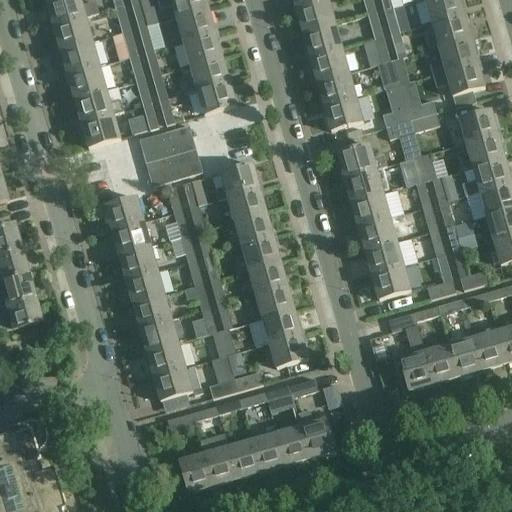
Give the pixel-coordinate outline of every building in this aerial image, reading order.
[(67,0),(47,6),(54,30),(86,21),(97,18),(94,6),(82,9),(79,0),(67,0)] [(121,0),(111,0),(116,13),(125,10),(121,0)] [(209,12),(205,0),(159,0),(161,10),(173,7),(177,21),(209,12)] [(293,0),(298,13),(330,4),(328,0),(293,0)] [(362,0),(368,20),(377,17),(372,0),(362,0)] [(380,0),(385,15),(394,13),(390,0),(380,0)] [(457,0),(438,0),(424,4),(431,28),(463,19),(457,0)] [(337,29),(330,4),(298,13),(305,38),(337,29)] [(141,5),(132,8),(139,32),(148,30),(141,5)] [(125,10),(116,13),(122,37),(132,34),(125,10)] [(216,36),(209,12),(177,21),(184,45),(216,36)] [(385,15),(392,40),(401,37),(394,13),(385,15)] [(368,20),(375,44),(384,42),(377,17),(368,20)] [(431,28),(438,52),(470,43),(463,19),(431,28)] [(86,21),(54,30),(61,54),(93,45),(86,21)] [(311,62),(344,53),(337,29),(305,38),(311,62)] [(148,30),(139,32),(146,56),(155,54),(148,30)] [(132,34),(122,37),(129,61),(139,58),(132,34)] [(223,61),(216,36),(184,45),(191,70),(223,61)] [(401,37),(392,40),(398,62),(394,63),(395,65),(403,62),(403,61),(407,60),(401,37)] [(386,66),(386,67),(395,65),(394,63),(391,64),(384,42),(375,44),(382,67),(386,66)] [(438,52),(442,66),(429,69),(432,80),(434,80),(445,77),(477,67),(470,43),(438,52)] [(61,54),(68,79),(100,70),(93,45),(61,54)] [(351,77),(344,53),(311,62),(318,86),(351,77)] [(155,54),(146,56),(153,81),(162,78),(155,54)] [(139,58),(129,61),(136,85),(145,83),(139,58)] [(230,85),(223,61),(191,70),(195,83),(182,87),(186,98),(198,94),(230,85)] [(395,65),(401,88),(402,89),(410,87),(403,62),(395,65)] [(477,67),(445,77),(434,80),(437,92),(448,88),(452,102),(484,92),(477,67)] [(100,70),(68,79),(75,103),(107,94),(100,70)] [(351,77),(318,86),(325,111),(358,101),(351,77)] [(162,78),(153,81),(160,105),(169,102),(162,78)] [(143,110),(152,107),(145,83),(136,85),(143,110)] [(230,85),(198,94),(205,119),(237,110),(230,85)] [(408,111),(412,124),(437,117),(434,104),(417,109),(410,87),(402,89),(408,111)] [(107,94),(75,103),(82,127),(114,118),(124,115),(121,103),(110,106),(107,94)] [(365,126),(358,101),(325,111),(332,136),(365,126)] [(169,102),(160,105),(166,129),(176,126),(169,102)] [(152,107),(143,110),(150,133),(159,131),(152,107)] [(412,124),(408,111),(383,118),(387,131),(412,124)] [(458,123),(465,148),(497,139),(490,114),(458,123)] [(437,117),(412,124),(415,136),(441,129),(437,117)] [(114,118),(82,127),(89,152),(121,143),(114,118)] [(406,139),(415,136),(412,124),(387,131),(391,143),(406,139)] [(167,148),(192,141),(189,129),(164,136),(167,148)] [(167,148),(164,136),(139,143),(143,155),(167,148)] [(415,136),(406,139),(410,151),(413,150),(419,149),(415,136)] [(504,163),(497,139),(465,148),(472,173),(504,163)] [(167,148),(171,160),(196,153),(192,141),(167,148)] [(167,148),(143,155),(146,167),(171,160),(167,148)] [(338,157),(345,182),(378,173),(371,148),(338,157)] [(171,160),(174,171),(199,164),(196,153),(171,160)] [(433,184),(437,182),(430,156),(421,159),(429,185),(433,184)] [(429,185),(421,159),(413,161),(420,187),(425,186),(429,185)] [(171,160),(146,167),(149,178),(174,171),(171,160)] [(479,196),(479,197),(511,188),(504,163),(472,173),(475,184),(463,188),(466,199),(479,196)] [(174,171),(177,183),(202,176),(199,164),(174,171)] [(221,176),(228,201),(260,192),(253,167),(221,176)] [(174,171),(149,178),(153,190),(177,183),(174,171)] [(378,173),(345,182),(352,206),(385,197),(378,173)] [(441,181),(437,182),(433,184),(439,208),(448,206),(441,181)] [(183,187),(190,212),(199,209),(192,185),(183,187)] [(425,186),(420,187),(416,188),(423,213),(432,210),(425,186)] [(511,213),(511,189),(511,188),(479,197),(486,221),(511,213)] [(167,192),(174,216),(183,214),(176,189),(167,192)] [(260,192),(228,201),(235,225),(267,216),(260,192)] [(392,221),(385,197),(352,206),(359,231),(392,221)] [(106,209),(113,234),(144,225),(137,200),(106,209)] [(446,232),(455,230),(448,206),(439,208),(446,232)] [(190,212),(197,236),(206,234),(199,209),(190,212)] [(432,210),(423,213),(430,237),(439,234),(432,210)] [(511,240),(511,213),(486,221),(493,246),(511,240)] [(174,216),(181,241),(190,238),(183,214),(174,216)] [(274,241),(267,216),(235,225),(242,250),(274,241)] [(399,246),(392,221),(359,231),(366,255),(399,246)] [(144,225),(113,234),(120,258),(151,249),(144,225)] [(0,255),(19,251),(12,226),(0,229),(0,255)] [(455,230),(446,232),(453,255),(462,253),(455,230)] [(213,258),(206,234),(197,236),(204,261),(213,258)] [(439,234),(430,237),(437,261),(446,259),(439,234)] [(190,238),(181,241),(188,265),(197,263),(190,238)] [(511,267),(511,240),(493,246),(500,271),(511,267)] [(274,241),(242,250),(249,274),(281,265),(274,241)] [(406,270),(399,246),(366,255),(373,279),(406,270)] [(120,258),(127,283),(158,274),(151,249),(120,258)] [(0,282),(26,275),(19,251),(0,255),(0,282)] [(204,261),(211,285),(220,283),(213,258),(204,261)] [(446,259),(437,261),(444,285),(427,290),(431,303),(457,296),(446,259)] [(188,265),(195,290),(204,287),(197,263),(188,265)] [(288,290),(281,265),(249,274),(256,299),(288,290)] [(406,270),(373,279),(380,304),(413,295),(406,270)] [(127,283),(134,307),(165,298),(158,274),(127,283)] [(463,294),(489,286),(486,274),(460,281),(463,294)] [(0,295),(3,308),(33,300),(26,275),(0,282),(0,295)] [(107,296),(127,290),(124,280),(104,286),(107,296)] [(211,285),(218,310),(227,307),(220,283),(211,285)] [(195,290),(202,314),(210,312),(204,287),(195,290)] [(485,295),(488,304),(511,297),(509,288),(485,295)] [(256,299),(263,323),(295,314),(288,290),(256,299)] [(171,296),(173,314),(190,312),(188,294),(171,296)] [(462,302),(464,311),(488,304),(485,295),(462,302)] [(134,307),(141,331),(172,323),(165,298),(134,307)] [(3,308),(0,308),(0,335),(40,325),(33,300),(3,308)] [(437,309),(439,318),(464,311),(462,302),(437,309)] [(225,334),(229,333),(234,332),(227,307),(218,310),(225,334)] [(417,324),(431,321),(439,318),(437,309),(413,316),(417,329),(418,328),(417,324)] [(208,339),(213,337),(217,336),(210,312),(202,314),(208,339)] [(302,339),(295,314),(263,323),(270,348),(302,339)] [(417,329),(413,316),(389,323),(393,335),(417,329)] [(141,331),(147,356),(179,347),(172,323),(141,331)] [(511,365),(511,330),(497,335),(506,367),(511,365)] [(229,333),(225,334),(221,335),(228,358),(236,356),(229,333)] [(219,361),(228,358),(221,335),(217,336),(213,337),(219,361)] [(497,335),(472,342),(482,374),(506,367),(497,335)] [(302,339),(270,348),(277,372),(309,363),(302,339)] [(182,346),(187,364),(205,359),(200,341),(182,346)] [(482,374),(472,342),(448,349),(457,381),(482,374)] [(147,356),(154,380),(186,371),(179,347),(147,356)] [(457,381),(448,349),(424,356),(433,388),(457,381)] [(433,388),(424,356),(399,363),(408,395),(433,388)] [(213,365),(189,369),(191,383),(215,379),(213,365)] [(193,396),(186,371),(154,380),(161,405),(193,396)] [(235,382),(238,395),(264,388),(260,375),(235,382)] [(290,388),(292,397),(293,401),(318,394),(315,381),(290,388)] [(238,395),(235,382),(209,389),(213,402),(238,395)] [(292,397),(290,388),(265,395),(268,404),(292,397)] [(268,404),(265,395),(241,402),(243,411),(268,404)] [(243,411),(241,402),(216,409),(219,418),(243,411)] [(192,416),(195,429),(197,428),(196,425),(219,418),(216,409),(192,416)] [(195,429),(192,416),(168,423),(171,436),(195,429)] [(301,428),(311,462),(335,455),(326,421),(301,428)] [(0,511),(58,511),(63,511),(50,471),(42,473),(37,456),(43,454),(48,449),(50,443),(50,436),(47,430),(41,426),(35,425),(28,426),(0,434),(0,511)] [(277,435),(286,469),(311,462),(301,428),(277,435)] [(252,443),(262,476),(286,469),(277,435),(252,443)] [(228,450),(237,483),(262,476),(252,443),(228,450)] [(203,457),(213,490),(237,483),(228,450),(203,457)] [(213,490),(203,457),(179,464),(188,497),(213,490)]
